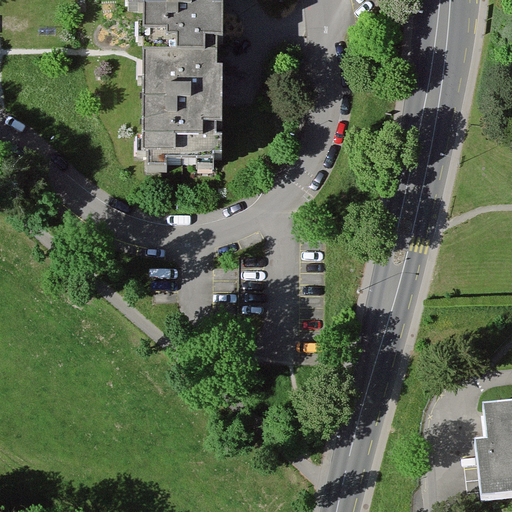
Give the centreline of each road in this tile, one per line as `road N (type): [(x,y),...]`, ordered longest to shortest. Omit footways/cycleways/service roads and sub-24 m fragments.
road 1 (residential): [(329,0),(326,105),(295,184),(243,224),(176,237),(104,219),(0,136)]
road 2 (primary): [(443,0),(428,128),(336,511)]
